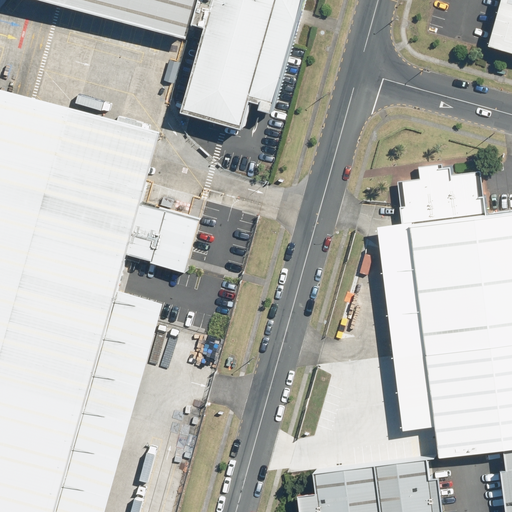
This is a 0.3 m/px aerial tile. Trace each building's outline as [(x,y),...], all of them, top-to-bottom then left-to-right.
[(67,0),(191,34),(196,18),(210,23),(186,107),(247,124),(255,96),(266,99),(265,104),(277,108),(307,0),(67,0)] [(511,0),(503,0),(492,42),(511,47),(511,0)] [(0,77),(0,511),(95,511),(158,289),(115,278),(125,241),(177,255),(190,207),(139,193),(159,121),(0,77)] [(483,168),(453,172),(452,164),(440,166),(439,162),(421,165),(422,177),(400,180),(405,221),(373,225),(401,422),(442,416),(447,448),(511,437),(511,208),(489,211),(483,168)] [(317,469),(319,490),(301,492),(303,511),(447,511),(442,474),(434,475),(431,455),(317,469)]
